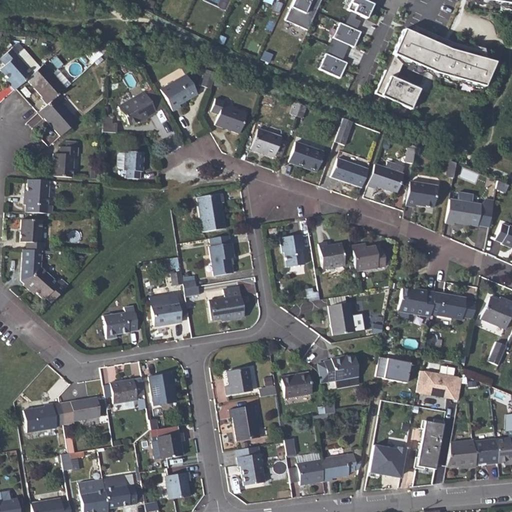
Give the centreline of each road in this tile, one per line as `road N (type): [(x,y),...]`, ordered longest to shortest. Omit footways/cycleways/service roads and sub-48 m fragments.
road 1 (residential): [(511,278),(264,178)]
road 2 (residential): [(187,348),(73,365),(0,304)]
road 3 (residential): [(316,511),(511,490)]
road 4 (residential): [(217,511),(187,348)]
road 5 (residential): [(264,178),(252,213),(270,321)]
